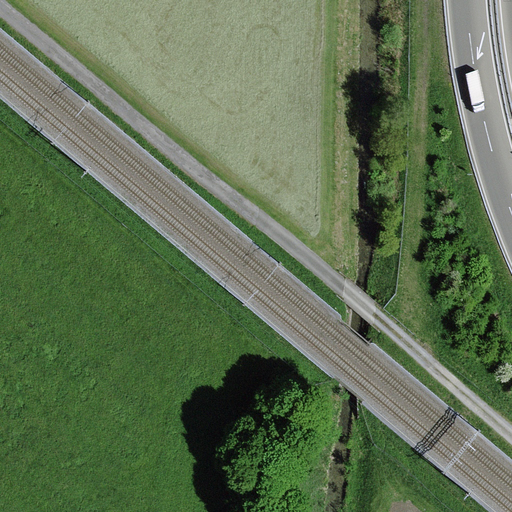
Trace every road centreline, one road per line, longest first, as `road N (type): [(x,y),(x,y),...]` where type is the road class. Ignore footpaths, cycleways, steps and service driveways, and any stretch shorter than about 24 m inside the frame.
road 1 (track): [(0,9),(511,436)]
road 2 (motorway): [(464,0),(493,168),(511,217)]
